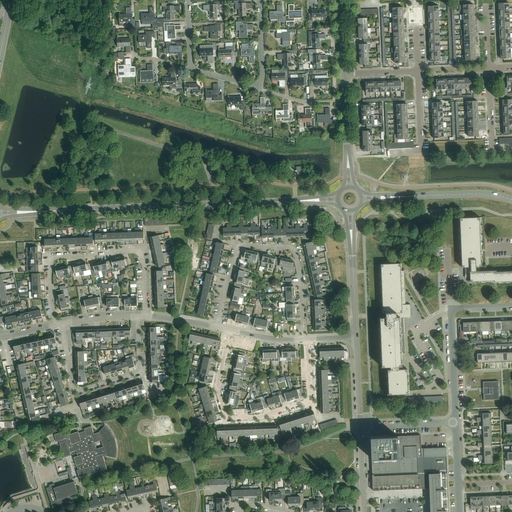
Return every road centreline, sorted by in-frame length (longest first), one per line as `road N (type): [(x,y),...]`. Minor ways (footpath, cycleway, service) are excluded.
road 1 (primary): [(0,213),(336,200)]
road 2 (residential): [(303,339),(293,247),(237,246),(217,328)]
road 3 (residential): [(303,339),(309,398),(274,413),(228,416),(217,390),(230,332)]
road 4 (residential): [(56,325),(51,260),(101,252),(140,252),(146,317)]
road 5 (residential): [(136,316),(138,370),(74,391),(60,324)]
road 6 (primary): [(361,199),(511,199)]
road 7 (residential): [(354,337),(349,211)]
